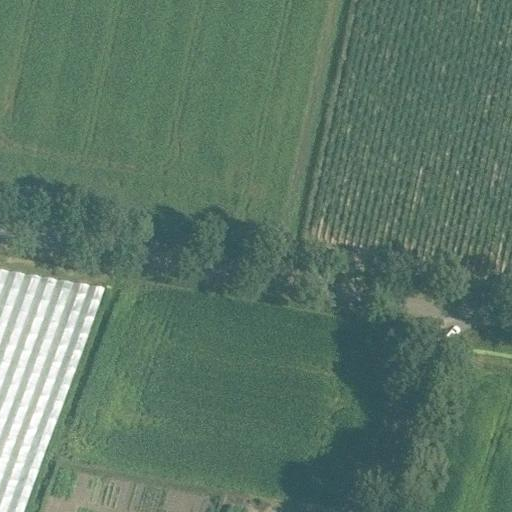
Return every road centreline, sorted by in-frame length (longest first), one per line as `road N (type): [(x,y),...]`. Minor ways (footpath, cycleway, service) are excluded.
road 1 (unclassified): [(0,233),(451,313)]
road 2 (unclassified): [(391,511),(451,313)]
